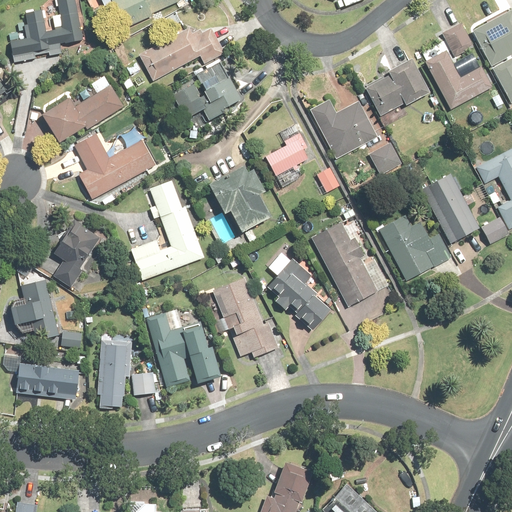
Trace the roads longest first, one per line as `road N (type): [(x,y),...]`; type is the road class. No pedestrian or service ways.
road 1 (residential): [(0,447),(139,448),(330,399),(369,403),(495,446)]
road 2 (residential): [(397,0),(332,45),(286,35),(265,7)]
